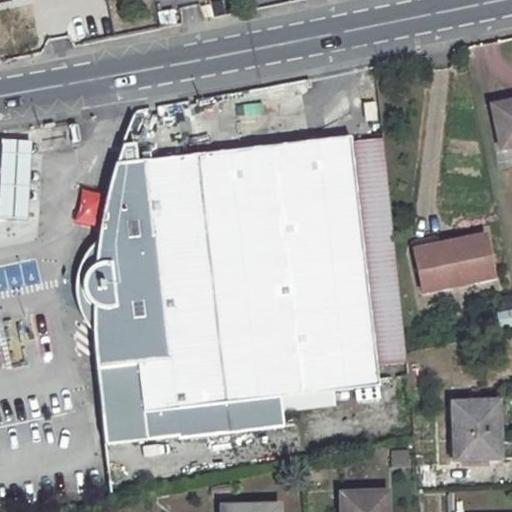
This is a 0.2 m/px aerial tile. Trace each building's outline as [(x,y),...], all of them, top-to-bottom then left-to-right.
[(364,104),(365,121),(376,120),(374,102),(364,104)] [(511,102),(491,106),(501,149),(511,146),(511,102)] [(136,134),(140,121),(128,118),(124,129),(136,134)] [(405,363),(393,245),(382,141),(349,145),(348,138),(149,161),(148,153),(134,154),(133,145),(119,146),(112,169),(111,173),(110,176),(103,202),(101,211),(97,228),(96,240),(94,250),(94,253),(94,255),(93,257),(93,263),(92,266),(91,267),(89,268),(86,271),(85,273),(83,275),(82,279),(80,288),(81,293),(82,296),(83,298),(84,299),(86,303),(88,305),(89,306),(91,307),(91,310),(90,325),(91,330),(91,333),(92,355),(110,367),(94,368),(102,445),(176,437),(177,440),(283,427),(282,412),(313,408),(313,407),(334,404),(333,392),(377,386),(375,366),(405,363)] [(7,147),(1,227),(20,228),(26,148),(7,147)] [(484,238),(412,252),(421,294),(493,279),(484,238)] [(94,250),(96,240),(92,243),(85,252),(80,262),(76,274),(74,283),(74,290),(75,299),(77,308),(79,315),(83,322),(87,329),(90,332),(91,333),(91,330),(90,325),(91,310),(91,307),(89,306),(88,305),(86,303),(84,299),(83,298),(82,296),(81,293),(80,288),(82,279),(83,275),(85,273),(86,271),(89,268),(91,267),(92,266),(93,263),(93,257),(94,255),(94,253),(94,250)] [(511,309),(495,312),(498,328),(511,325),(511,309)] [(2,324),(0,324),(0,358),(9,356),(2,324)] [(110,367),(92,355),(94,368),(110,367)] [(497,402),(450,404),(453,461),(499,460),(497,402)] [(460,471),(441,472),(442,487),(461,486),(460,471)] [(385,511),(385,494),(339,495),(339,511),(385,511)]
